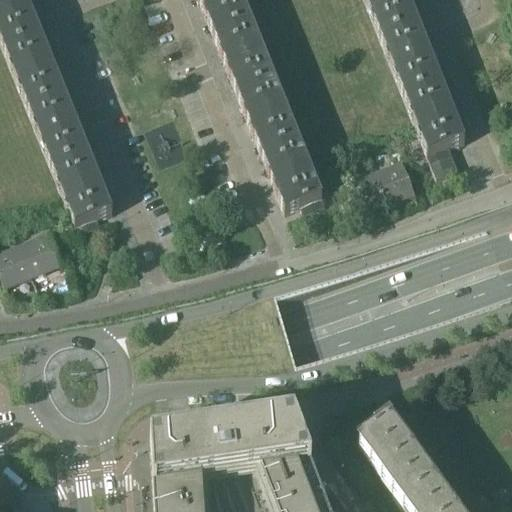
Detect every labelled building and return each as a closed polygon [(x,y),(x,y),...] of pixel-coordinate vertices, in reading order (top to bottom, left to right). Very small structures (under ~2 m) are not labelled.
[(0,0),(0,50),(2,55),(40,40),(23,0),(0,0)] [(239,0),(196,0),(212,41),(249,26),(239,0)] [(404,0),(361,0),(379,43),(416,29),(404,0)] [(249,26),(212,41),(236,100),(273,85),(249,26)] [(416,29),(379,43),(402,103),(440,88),(416,29)] [(64,100),(40,40),(2,55),(26,115),(64,100)] [(297,145),(273,85),(236,100),(260,160),(297,145)] [(440,88),(402,103),(428,169),(450,160),(448,154),(463,148),(440,88)] [(87,159),(64,100),(26,115),(50,174),(87,159)] [(323,212),(311,180),(297,145),(260,160),(284,219),(299,213),(302,220),(323,212)] [(87,159),(50,174),(76,241),(98,232),(95,225),(111,219),(87,159)] [(452,165),(450,160),(428,169),(435,184),(456,176),(452,165)] [(371,178),(384,211),(414,199),(405,178),(409,177),(406,172),(403,174),(400,167),(371,178)] [(347,179),(344,171),(334,175),(337,183),(347,179)] [(384,211),(371,178),(342,190),(345,196),(341,198),(342,203),(347,201),(355,222),(384,211)] [(48,238),(19,250),(32,282),(61,271),(53,250),(57,248),(54,244),(51,245),(48,238)] [(32,282),(19,250),(0,257),(0,285),(3,294),(32,282)] [(447,511),(388,429),(392,426),(387,419),(372,430),(376,436),(358,449),(402,511),(447,511)] [(293,430),(149,452),(152,511),(323,511),(322,510),(311,478),(304,459),(293,431),(293,430)]
